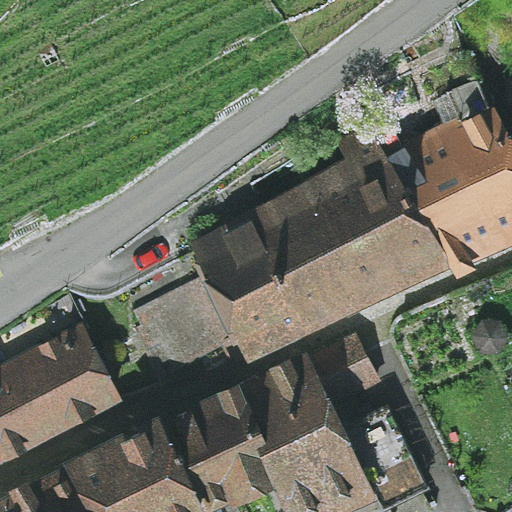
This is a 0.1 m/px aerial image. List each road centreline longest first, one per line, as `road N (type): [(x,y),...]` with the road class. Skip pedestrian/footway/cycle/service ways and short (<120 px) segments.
road 1 (residential): [(0,469),(128,399),(511,244)]
road 2 (unclassified): [(0,292),(432,0)]
